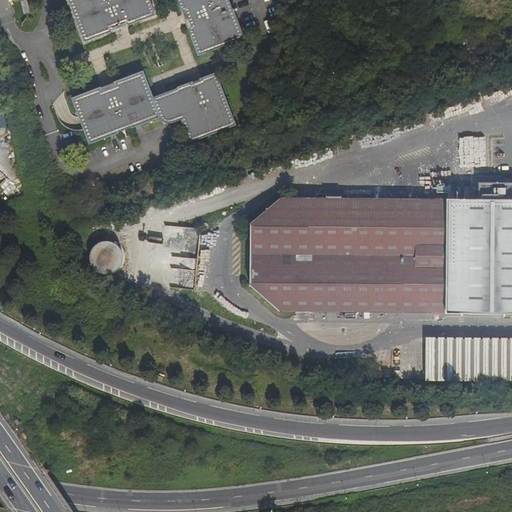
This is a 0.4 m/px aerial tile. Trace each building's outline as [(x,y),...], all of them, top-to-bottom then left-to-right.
[(26,0),(20,2),(23,14),(31,12),(27,0),(26,0)] [(150,0),(69,0),(85,43),(157,16),(150,0)] [(230,0),(177,0),(199,57),(245,39),(230,0)] [(161,118),(153,97),(144,71),(73,98),(80,116),(85,129),(91,145),(161,118)] [(217,74),(171,91),(182,119),(191,143),(236,126),(217,74)] [(171,91),(153,97),(161,118),(165,122),(169,124),(171,123),(174,123),(182,119),(171,91)] [(447,203),(279,201),(252,224),(252,285),(280,312),(446,314),(447,203)] [(511,202),(447,203),(446,314),(446,319),(511,318),(511,202)] [(195,288),(209,290),(217,234),(203,232),(195,288)] [(95,246),(98,274),(125,272),(122,243),(95,246)] [(511,339),(428,338),(427,380),(511,380),(511,339)]
